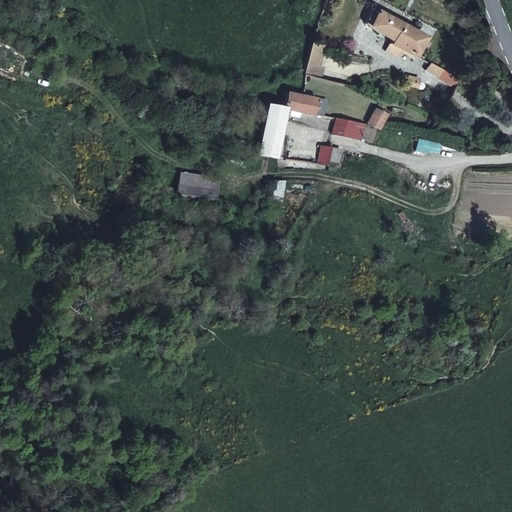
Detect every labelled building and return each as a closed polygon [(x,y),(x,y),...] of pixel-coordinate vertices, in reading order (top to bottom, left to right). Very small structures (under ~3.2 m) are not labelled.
[(369,22),(368,33),(392,44),(393,46),(401,26),(374,12),(372,15),(369,13),(368,17),(371,18),(369,22)] [(426,40),(401,26),(393,46),(417,59),(422,49),(426,40)] [(425,73),(457,89),(461,81),(428,64),(425,73)] [(283,109),(323,119),(326,104),(288,94),(283,109)] [(273,161),(283,109),(267,105),(257,158),(273,161)] [(373,111),(366,129),(373,131),(381,133),(388,117),(373,111)] [(354,133),(356,127),(334,121),(331,134),(353,140),(354,133)] [(319,147),(315,168),(326,170),(331,149),(326,148),(319,147)] [(213,190),(170,182),(166,199),(210,206),(213,190)]
